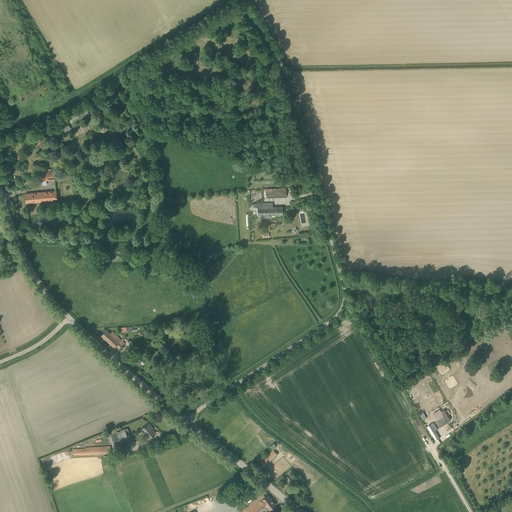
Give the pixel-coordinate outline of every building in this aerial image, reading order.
[(68,124),(60,129),(63,134),(71,129),(68,124)] [(54,171),(51,171),(42,172),(39,172),(40,180),(54,179),(54,171)] [(269,189),(266,189),(266,191),(266,196),(266,198),(275,197),(275,189),(269,189)] [(26,203),(57,200),(56,191),(25,194),(26,203)] [(272,205),(273,203),(253,203),(253,208),(257,208),(257,215),(265,215),(265,218),(270,218),(270,215),(283,215),(282,207),(271,207),(271,205),(272,205)] [(110,334),(106,330),(101,335),(114,348),(116,345),(119,348),(122,344),(124,343),(112,332),(110,334)] [(380,359),(374,362),(378,369),(384,365),(380,359)] [(433,413),(440,425),(451,419),(448,413),(444,415),(440,409),(433,413)] [(427,426),(436,441),(440,438),(435,430),(437,428),(434,422),(431,424),(427,426)] [(149,438),(156,433),(150,427),(151,426),(148,423),(141,429),(149,438)] [(448,424),(443,427),(448,433),(452,430),(448,424)] [(129,440),(124,429),(117,432),(111,435),(115,446),(129,440)] [(74,455),(111,453),(110,446),(85,448),(73,449),(74,455)] [(275,458),(274,458),(277,455),(274,451),(271,454),(270,453),(259,463),(264,468),(275,458)] [(287,476),(282,480),(287,486),(292,482),(287,476)] [(276,505),(267,494),(262,499),(260,495),(241,511),(257,511),(265,506),(269,510),(276,505)]
